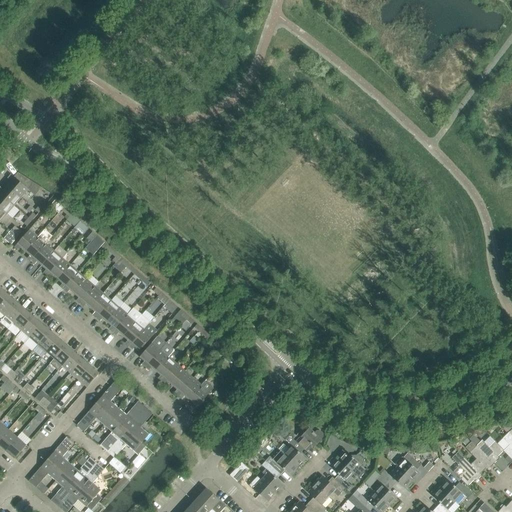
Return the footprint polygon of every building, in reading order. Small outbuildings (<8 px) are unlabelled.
[(35,195),(42,186),(18,172),(14,177),(11,174),(7,178),(11,181),(7,185),(21,198),(28,189),(35,195)] [(0,186),(0,193),(14,206),(21,198),(7,185),(3,190),(0,186)] [(0,207),(7,214),(14,206),(0,193),(0,207)] [(56,199),(50,206),(58,213),(61,210),(64,206),(56,199)] [(64,206),(61,210),(66,214),(69,217),(72,214),(64,206)] [(69,217),(68,219),(76,226),(80,221),(72,214),(69,217)] [(80,221),(76,226),(84,233),(88,228),(80,221)] [(15,226),(12,229),(19,235),(22,232),(15,226)] [(84,233),(83,234),(91,241),(94,238),(96,235),(93,232),(89,228),(88,228),(84,233)] [(11,244),(19,235),(12,229),(4,238),(11,244)] [(21,247),(25,251),(38,237),(29,229),(14,247),(18,251),(21,247)] [(31,261),(46,244),(53,236),(44,229),(38,237),(25,251),(30,255),(27,258),(31,261)] [(107,256),(110,252),(112,249),(107,245),(104,242),(99,249),(107,256)] [(54,251),(46,244),(31,261),(34,265),(37,261),(42,265),(54,251)] [(113,249),(110,252),(114,256),(111,259),(115,263),(121,257),(113,249)] [(43,272),(47,276),(62,258),(54,251),(42,265),(46,269),(43,272)] [(123,270),(126,267),(129,264),(121,257),(115,263),(123,270)] [(54,275),(58,279),(70,265),(65,260),(62,258),(47,276),(51,279),(54,275)] [(59,286),(63,290),(78,272),(70,265),(58,279),(62,283),(59,286)] [(70,290),(74,293),(87,279),(78,272),(63,290),(67,293),(70,290)] [(76,301),(80,304),(95,286),(87,279),(74,293),(79,297),(76,301)] [(141,283),(137,288),(140,291),(145,286),(144,285),(141,283)] [(86,304),(91,308),(103,293),(95,286),(80,304),(83,307),(86,304)] [(0,304),(8,295),(0,288),(0,304)] [(158,295),(157,297),(165,305),(169,300),(166,297),(161,292),(158,295)] [(92,315),(96,318),(111,300),(103,293),(91,308),(95,311),(92,315)] [(0,304),(0,311),(5,316),(17,302),(8,295),(0,304)] [(102,318),(107,322),(119,307),(123,303),(115,296),(111,300),(96,318),(100,321),(102,318)] [(165,305),(164,306),(172,313),(175,310),(177,307),(172,302),(169,300),(165,305)] [(5,316),(0,321),(0,322),(8,329),(13,323),(25,309),(17,302),(5,316)] [(108,329),(112,332),(127,315),(119,307),(107,322),(111,326),(108,329)] [(13,323),(21,330),(33,317),(25,309),(13,323)] [(119,332),(123,336),(140,316),(132,309),(127,315),(112,332),(116,335),(119,332)] [(143,316),(152,322),(156,315),(147,310),(143,316)] [(128,346),(144,329),(149,322),(141,315),(140,316),(123,336),(128,340),(125,343),(128,346)] [(41,324),(33,317),(21,330),(30,337),(41,324)] [(30,337),(38,344),(49,331),(41,324),(30,337)] [(152,336),(144,329),(128,346),(132,350),(135,346),(139,350),(139,351),(152,336)] [(58,338),(49,331),(38,344),(46,351),(58,338)] [(157,336),(139,357),(140,357),(144,361),(141,364),(145,367),(166,343),(157,336)] [(46,351),(54,359),(66,345),(58,338),(46,351)] [(152,367),(156,371),(168,357),(173,351),(172,351),(173,350),(166,343),(145,367),(149,370),(152,367)] [(74,352),(66,345),(54,359),(62,366),(74,352)] [(62,366),(71,373),(82,359),(74,352),(62,366)] [(158,378),(161,381),(177,364),(168,357),(156,371),(160,375),(158,378)] [(91,366),(82,359),(71,373),(79,380),(91,366)] [(168,381),(172,385),(185,371),(177,364),(161,381),(165,385),(168,381)] [(6,365),(2,370),(6,374),(10,377),(14,372),(11,369),(6,365)] [(79,380),(87,387),(99,374),(91,366),(79,380)] [(174,392),(178,396),(193,378),(185,371),(172,385),(177,389),(174,392)] [(184,395),(189,399),(201,385),(193,378),(178,396),(181,399),(184,395)] [(115,381),(95,403),(111,416),(118,408),(110,401),(115,396),(111,392),(118,384),(115,381)] [(190,406),(194,410),(213,388),(205,381),(201,385),(189,399),(193,403),(190,406)] [(96,418),(103,425),(111,416),(95,403),(76,425),(80,428),(87,420),(91,424),(96,418)] [(118,408),(111,416),(126,429),(145,407),(142,405),(135,413),(131,409),(126,415),(118,408)] [(145,407),(126,429),(141,443),(149,434),(140,427),(145,422),(141,418),(148,410),(145,407)] [(104,449),(107,452),(126,429),(111,416),(103,425),(111,432),(107,437),(111,441),(104,449)] [(0,422),(0,440),(9,430),(0,423),(0,422)] [(292,432),(289,435),(302,447),(307,452),(312,446),(314,447),(321,440),(321,439),(323,437),(323,434),(319,430),(316,431),(314,433),(308,428),(299,438),(292,432)] [(126,429),(107,452),(110,454),(117,446),(121,450),(126,444),(138,455),(140,453),(144,448),(146,447),(141,443),(126,429)] [(0,440),(0,445),(6,451),(17,438),(9,430),(0,440)] [(285,440),(285,439),(289,435),(284,431),(280,436),(285,440)] [(511,435),(509,432),(502,438),(509,445),(504,450),(503,451),(508,456),(511,460),(511,459),(511,435)] [(289,449),(284,454),(297,466),(301,462),(302,463),(306,459),(298,451),(302,447),(289,435),(285,439),(290,444),(287,448),(289,449)] [(67,437),(47,459),(63,472),(70,463),(62,457),(67,451),(63,448),(70,439),(67,437)] [(466,437),(461,442),(466,446),(470,442),(466,437)] [(26,445),(17,438),(6,451),(15,458),(26,445)] [(480,442),(476,446),(493,464),(499,458),(497,456),(503,451),(504,450),(497,443),(495,441),(489,447),(482,440),(480,442)] [(471,441),(465,448),(475,458),(476,459),(471,465),(470,465),(479,474),(485,468),(487,470),(493,464),(476,446),(475,445),(471,441)] [(339,458),(338,459),(353,473),(354,472),(360,477),(365,471),(365,469),(361,465),(364,461),(364,460),(358,454),(354,458),(348,453),(345,450),(342,450),(338,454),(338,457),(339,458)] [(458,452),(451,458),(459,466),(453,472),(467,486),(473,480),(475,482),(481,475),(479,474),(470,465),(471,465),(458,452)] [(297,466),(284,454),(276,463),(269,456),(265,461),(278,473),(282,468),(291,476),(294,472),(293,471),(297,466)] [(114,457),(113,459),(109,463),(120,473),(125,467),(114,457)] [(395,465),(397,467),(412,481),(420,472),(404,458),(400,458),(395,465)] [(55,481),(63,472),(47,459),(28,481),(32,484),(39,476),(43,479),(48,474),(55,481)] [(353,473),(338,459),(330,467),(338,474),(334,479),(345,488),(347,490),(351,486),(346,481),(353,473)] [(63,472),(78,485),(97,463),(94,460),(87,468),(83,465),(78,470),(70,463),(63,472)] [(261,480),(274,492),(278,488),(279,489),(283,484),(275,477),(278,473),(265,461),(261,465),(266,469),(262,473),(265,476),(261,480)] [(241,462),(230,475),(237,482),(249,469),(242,462),(241,462)] [(429,462),(424,467),(428,471),(433,466),(429,462)] [(100,466),(97,463),(78,485),(99,503),(102,498),(97,494),(101,490),(92,483),(97,477),(93,474),(100,466)] [(384,470),(380,474),(393,486),(396,482),(404,489),(412,481),(397,467),(389,475),(384,470)] [(56,505),(59,507),(78,485),(63,472),(55,481),(63,487),(59,493),(63,496),(56,505)] [(389,490),(393,486),(380,474),(376,479),(381,483),(374,492),(389,506),(397,497),(389,490)] [(257,476),(249,485),(259,494),(267,502),(271,497),(270,496),(274,492),(261,480),(257,476)] [(318,478),(314,483),(329,497),(332,492),(337,497),(341,493),(345,488),(334,479),(334,478),(330,482),(323,476),(320,479),(318,478)] [(447,479),(439,488),(455,502),(462,493),(467,498),(471,494),(459,482),(455,487),(447,479)] [(329,497),(314,483),(309,488),(310,489),(307,492),(315,499),(311,503),(320,511),(323,511),(326,509),(321,505),(329,497)] [(78,485),(59,507),(62,510),(69,502),(73,505),(78,500),(86,507),(86,506),(92,511),(99,503),(78,485)] [(198,497),(215,511),(220,511),(226,506),(206,488),(198,497)] [(440,503),(436,507),(440,511),(449,511),(447,510),(455,502),(439,488),(432,496),(440,503)] [(361,495),(357,500),(359,501),(367,509),(371,504),(373,506),(379,511),(383,511),(389,506),(374,492),(366,500),(361,495)] [(215,511),(198,497),(191,505),(198,511),(215,511)] [(296,503),(291,508),(294,511),(320,511),(311,503),(307,508),(300,501),(297,504),(296,503)] [(360,510),(357,511),(369,511),(370,511),(369,511),(359,501),(355,506),(360,510)] [(511,511),(511,501),(506,507),(504,505),(498,511),(497,511),(511,511)]
